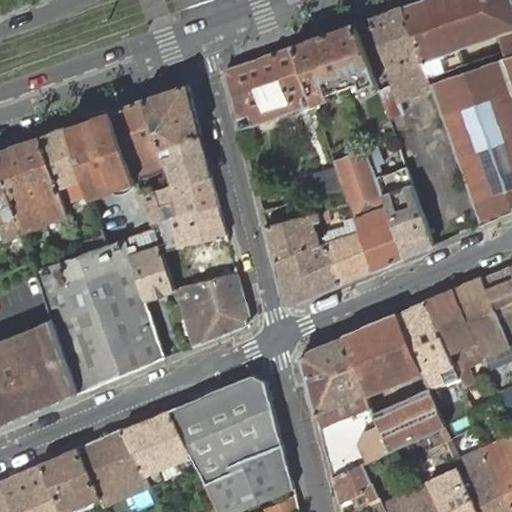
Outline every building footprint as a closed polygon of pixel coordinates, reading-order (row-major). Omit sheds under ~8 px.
[(445,72),(439,57),(461,49),(501,35),(511,31),(511,0),(422,0),(404,7),(422,56),(424,63),(429,77),(445,72)] [(422,56),(404,7),(371,19),(389,68),(422,56)] [(295,46),(315,103),(316,106),(332,100),(329,93),(334,91),(340,89),(350,86),(356,84),(360,83),(362,89),(378,83),(356,24),(295,46)] [(506,50),(510,58),(511,57),(511,31),(501,35),(506,50)] [(226,70),(242,129),(253,125),(251,117),(302,99),(305,107),(315,103),(295,46),(226,70)] [(413,133),(445,122),(432,85),(429,77),(424,63),(422,56),(389,68),(395,85),(404,109),(413,133)] [(445,122),(482,225),(511,212),(511,57),(510,58),(432,85),(445,122)] [(187,84),(145,99),(163,149),(202,134),(189,85),(187,84)] [(389,114),(404,109),(395,85),(380,90),(389,114)] [(114,110),(135,172),(167,160),(163,149),(145,99),(114,110)] [(114,110),(67,127),(89,189),(93,199),(139,184),(135,172),(114,110)] [(315,128),(323,126),(318,113),(311,116),(315,128)] [(67,127),(41,136),(61,194),(68,192),(65,184),(78,179),(81,187),(82,186),(83,191),(89,189),(67,127)] [(163,149),(167,160),(176,185),(213,175),(202,134),(163,149)] [(0,151),(0,165),(23,230),(68,214),(61,194),(41,136),(0,151)] [(374,147),(366,149),(374,171),(382,168),(374,147)] [(387,208),(366,149),(366,150),(335,160),(337,165),(345,188),(350,203),(356,219),(387,208)] [(0,165),(0,221),(2,227),(6,240),(18,237),(25,235),(23,230),(0,165)] [(314,197),(345,188),(337,165),(307,175),(314,197)] [(176,185),(143,194),(152,223),(221,204),(213,175),(176,185)] [(221,204),(152,223),(155,229),(155,231),(160,229),(163,228),(166,237),(167,242),(160,244),(160,246),(163,251),(167,250),(228,233),(221,204)] [(375,270),(405,257),(387,208),(356,219),(357,222),(360,230),(375,270)] [(330,219),(328,209),(319,212),(321,220),(330,219)] [(267,225),(276,258),(318,246),(316,239),(312,223),(321,220),(319,212),(319,211),(267,225)] [(325,242),(328,241),(360,230),(357,222),(325,232),(326,236),(324,237),(325,242)] [(155,229),(134,236),(139,253),(160,246),(160,244),(155,231),(155,229)] [(339,285),(375,270),(360,230),(328,241),(325,242),(325,244),(339,285)] [(238,272),(228,233),(167,250),(170,260),(185,256),(190,277),(173,281),(176,289),(238,272)] [(79,244),(82,254),(109,245),(105,234),(79,244)] [(134,236),(126,239),(147,299),(161,295),(166,293),(176,290),(176,289),(173,281),(163,251),(160,246),(139,253),(134,236)] [(82,254),(38,270),(54,317),(81,393),(167,357),(147,299),(126,239),(109,245),(82,254)] [(291,305),(339,285),(325,244),(318,246),(276,258),(288,304),(291,305)] [(511,268),(511,266),(483,278),(508,339),(511,337),(511,268)] [(176,289),(176,290),(178,297),(190,294),(194,310),(188,312),(191,322),(197,320),(201,332),(195,334),(198,344),(250,322),(251,320),(238,272),(176,289)] [(483,278),(457,289),(480,344),(485,341),(496,336),(499,343),(508,339),(483,278)] [(456,370),(460,378),(464,386),(476,382),(469,364),(485,357),(483,350),(480,344),(457,289),(427,301),(456,370)] [(425,374),(431,388),(432,390),(435,388),(460,378),(456,370),(427,301),(399,313),(423,369),(425,374)] [(399,313),(371,325),(395,380),(423,369),(399,313)] [(54,317),(0,339),(0,427),(37,411),(81,393),(54,317)] [(371,325),(343,336),(367,393),(395,380),(371,325)] [(302,356),(321,426),(372,404),(369,398),(367,393),(343,336),(303,353),(302,356)] [(202,396),(170,409),(198,465),(207,484),(234,472),(232,465),(284,444),(279,425),(272,397),(267,380),(253,375),(216,390),(202,396)] [(497,404),(496,404),(497,407),(504,404),(506,408),(511,405),(511,386),(511,387),(500,392),(501,396),(494,399),(497,404)] [(404,400),(376,412),(381,425),(392,451),(408,443),(428,434),(440,429),(447,426),(439,407),(432,390),(431,388),(404,400)] [(170,409),(124,429),(152,485),(164,480),(159,469),(179,460),(184,471),(198,465),(170,409)] [(481,424),(476,414),(468,418),(473,428),(481,424)] [(363,434),(374,459),(392,451),(381,425),(363,434)] [(453,438),(447,426),(440,429),(446,439),(446,442),(453,438)] [(124,429),(79,448),(102,499),(104,505),(128,494),(133,492),(152,485),(124,429)] [(446,439),(440,429),(428,434),(433,445),(446,439)] [(492,452),(486,455),(511,507),(511,441),(507,444),(511,454),(511,456),(497,463),(492,452)] [(374,459),(365,464),(369,472),(392,462),(394,465),(415,456),(408,443),(392,451),(374,459)] [(234,472),(207,484),(219,507),(220,511),(237,511),(280,494),(295,488),(284,444),(232,465),(234,472)] [(511,456),(511,454),(507,444),(492,452),(497,463),(511,456)] [(79,448),(42,463),(63,511),(69,511),(74,510),(94,502),(102,499),(79,448)] [(466,465),(460,468),(480,511),(511,511),(511,507),(486,455),(481,457),(487,469),(472,477),(466,465)] [(487,469),(481,457),(466,465),(472,477),(487,469)] [(159,469),(164,480),(184,471),(179,460),(159,469)] [(63,511),(42,463),(0,481),(0,483),(12,511),(51,511),(54,511),(63,511)] [(365,464),(334,477),(341,502),(355,495),(360,507),(372,502),(381,498),(369,472),(365,464)] [(480,511),(460,468),(428,484),(433,493),(442,511),(480,511)] [(12,511),(0,483),(0,511),(12,511)] [(433,493),(428,484),(393,500),(398,510),(433,493)] [(388,511),(442,511),(433,493),(398,510),(393,500),(385,504),(388,511)] [(301,511),(298,494),(283,500),(265,507),(266,511),(301,511)] [(374,508),(384,503),(381,498),(372,502),(374,508)] [(104,505),(102,499),(94,502),(98,511),(103,511),(107,510),(104,505)] [(388,511),(385,504),(384,503),(374,508),(364,511),(388,511)]
